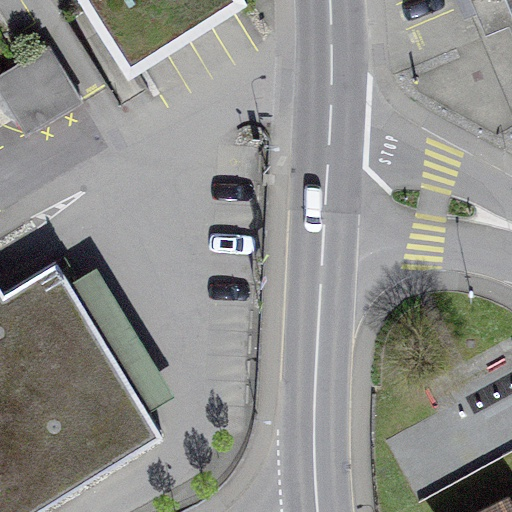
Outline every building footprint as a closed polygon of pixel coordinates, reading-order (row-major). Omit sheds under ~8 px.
[(90,0),(130,64),(232,0),(90,0)] [(511,0),(461,0),(468,14),(499,0),(511,0)] [(48,46),(0,74),(0,83),(28,132),(81,101),(48,46)] [(0,511),(30,511),(161,433),(56,260),(0,292),(0,511)] [(511,511),(508,503),(489,511),(511,511)]
